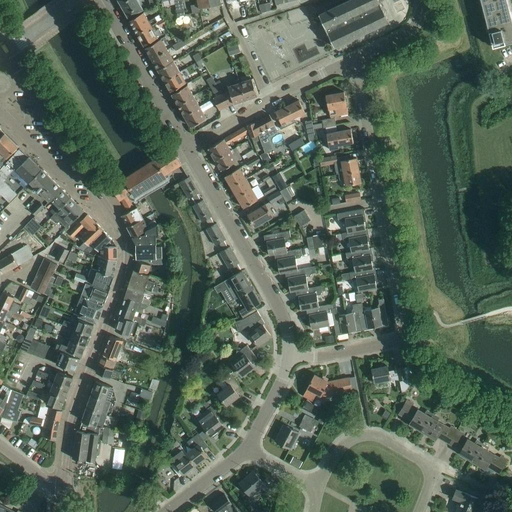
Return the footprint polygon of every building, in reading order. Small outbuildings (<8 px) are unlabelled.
[(118,0),(128,17),(137,12),(143,9),(138,0),(118,0)] [(156,0),(157,1),(160,0),(174,0),(178,16),(185,14),(181,0),(156,0)] [(220,0),(197,0),(199,8),(221,3),(220,0)] [(334,47),(389,21),(378,0),(347,0),(318,14),(330,38),(334,47)] [(511,0),(484,0),(481,1),(483,10),(487,10),(488,15),(485,16),(487,25),(490,24),(492,29),(489,30),(489,31),(488,31),(493,47),(494,46),(493,45),(493,46),(492,43),(498,42),(499,45),(505,43),(511,41),(511,21),(506,0),(511,0)] [(236,5),(240,14),(244,12),(241,3),(236,5)] [(267,3),(259,4),(261,12),(269,10),(267,3)] [(138,15),(129,20),(137,33),(151,25),(157,22),(162,19),(161,19),(159,15),(155,17),(154,17),(148,20),(143,12),(138,15)] [(160,27),(166,24),(163,18),(161,19),(162,19),(157,22),(160,27)] [(154,31),(151,25),(137,33),(144,45),(158,37),(162,34),(159,28),(154,31)] [(232,36),(229,31),(219,37),(222,43),(223,42),(225,45),(235,39),(233,36),(232,36)] [(170,43),(167,39),(165,35),(154,42),(145,47),(151,58),(168,49),(167,48),(173,45),(172,45),(171,42),(170,43)] [(176,50),(187,44),(184,38),(172,45),(173,45),(176,50)] [(230,55),(241,52),(238,43),(227,47),(230,55)] [(158,69),(174,60),(168,49),(151,58),(158,69)] [(196,62),(202,59),(198,53),(193,56),(196,62)] [(244,68),(250,66),(244,55),(239,57),(244,68)] [(200,68),(205,65),(202,59),(196,62),(200,68)] [(164,80),(180,71),(174,60),(158,69),(164,80)] [(180,71),(164,80),(170,91),(186,82),(180,71)] [(210,85),(215,82),(212,76),(206,79),(210,85)] [(242,81),(240,82),(245,99),(257,95),(252,78),(242,81)] [(219,89),(223,86),(219,80),(215,82),(219,89)] [(220,90),(219,89),(215,82),(210,85),(214,93),(220,90)] [(240,82),(228,86),(229,90),(233,103),(234,103),(245,99),(240,82)] [(178,104),(193,95),(187,84),(180,88),(172,93),(178,104)] [(229,90),(220,94),(226,106),(233,103),(229,90)] [(326,95),(326,96),(324,97),(325,101),(327,101),(329,110),(330,116),(331,116),(331,118),(334,117),(333,116),(338,115),(348,113),(347,105),(346,106),(344,91),(326,95)] [(220,94),(213,98),(219,110),(220,109),(226,106),(220,94)] [(184,115),(200,106),(193,95),(178,104),(184,115)] [(300,116),(305,114),(299,100),(287,105),(292,118),(299,114),(300,116)] [(284,137),(289,134),(286,128),(289,127),(287,123),(286,121),(292,118),(287,105),(275,111),(282,124),(279,126),(284,137)] [(200,124),(205,121),(204,119),(206,117),(200,106),(184,115),(191,126),(199,121),(200,124)] [(274,124),(269,114),(254,122),(247,124),(247,125),(249,132),(250,131),(251,137),(258,134),(260,140),(260,141),(277,131),(274,124)] [(323,128),(325,127),(336,125),(335,117),(334,117),(331,118),(322,119),(323,128)] [(313,129),(312,124),(312,120),(305,121),(309,140),(315,138),(313,129)] [(234,141),(249,132),(247,125),(224,139),(224,138),(208,147),(216,160),(231,151),(226,143),(233,140),(234,141)] [(337,131),(336,125),(325,127),(329,149),(342,147),(341,144),(353,142),(351,128),(337,131)] [(0,159),(3,162),(7,157),(18,146),(12,140),(5,133),(0,138),(0,159)] [(253,143),(260,140),(258,134),(251,137),(253,142),(253,143)] [(288,146),(281,150),(284,156),(291,152),(288,146)] [(41,169),(19,147),(7,160),(0,169),(0,191),(1,193),(8,186),(3,180),(10,173),(16,179),(17,178),(21,181),(20,183),(24,187),(29,182),(41,169)] [(124,179),(111,186),(119,200),(121,199),(127,209),(133,206),(126,195),(130,193),(132,192),(135,196),(143,191),(150,186),(158,182),(166,177),(164,174),(173,169),(181,164),(172,149),(164,154),(155,159),(155,158),(148,163),(139,168),(130,174),(123,178),(124,179)] [(224,171),(229,168),(228,165),(232,163),(236,160),(231,151),(216,160),(221,169),(223,168),(224,171)] [(336,157),(336,155),(320,158),(321,165),(334,163),(336,174),(338,173),(338,174),(359,170),(356,158),(348,159),(347,155),(336,157)] [(231,186),(245,178),(239,167),(233,171),(225,176),(231,186)] [(43,170),(41,169),(29,182),(49,201),(50,199),(61,188),(47,174),(47,173),(43,170)] [(361,182),(359,170),(338,174),(339,179),(343,179),(344,185),(361,182)] [(175,188),(180,184),(188,198),(192,196),(196,203),(201,200),(197,193),(199,192),(189,176),(188,176),(179,182),(173,186),(175,188)] [(237,197),(251,188),(245,178),(231,186),(237,197)] [(31,197),(37,191),(33,186),(26,192),(31,197)] [(286,187),(280,190),(286,201),(286,202),(292,198),(286,187)] [(57,210),(70,197),(61,188),(50,199),(57,206),(56,207),(55,207),(51,211),(53,214),(57,210)] [(243,207),(252,202),(258,199),(251,188),(237,197),(243,207)] [(286,201),(280,190),(279,190),(267,197),(270,204),(278,200),(280,204),(286,201)] [(346,201),(360,198),(358,193),(345,195),(346,201)] [(70,224),(84,210),(70,197),(57,210),(53,214),(50,217),(55,222),(58,222),(59,221),(65,228),(66,228),(70,224)] [(212,216),(203,199),(201,200),(196,203),(193,205),(202,222),(206,220),(210,227),(214,224),(210,217),(212,216)] [(35,215),(44,206),(40,202),(31,211),(35,215)] [(255,226),(263,221),(273,215),(266,203),(247,214),(255,226)] [(128,227),(143,218),(137,207),(130,211),(121,215),(128,227)] [(365,216),(363,208),(354,210),(337,213),(338,219),(340,221),(346,220),(348,231),(343,232),(343,233),(365,228),(363,217),(364,217),(365,216)] [(297,221),(307,214),(304,209),(293,215),(297,221)] [(87,214),(69,233),(73,237),(77,232),(80,230),(84,225),(89,229),(83,235),(80,238),(82,239),(84,242),(79,247),(83,249),(104,230),(96,222),(87,214)] [(300,226),(310,220),(307,214),(297,221),(300,226)] [(147,224),(143,218),(128,227),(133,237),(155,224),(153,221),(147,224)] [(28,231),(33,226),(29,222),(24,226),(28,231)] [(216,245),(219,243),(223,250),(228,247),(224,240),(226,239),(216,222),(214,224),(210,227),(206,229),(216,245)] [(159,235),(158,224),(158,223),(155,224),(133,237),(136,242),(137,258),(144,257),(144,259),(149,261),(162,261),(162,245),(156,246),(156,235),(159,235)] [(368,236),(367,228),(365,228),(343,233),(343,232),(341,233),(343,239),(345,240),(349,240),(351,251),(352,251),(369,248),(367,237),(368,237),(368,236)] [(286,251),(284,240),(288,239),(290,236),(288,229),(273,233),(264,235),(265,243),(266,244),(267,243),(269,255),(274,254),(286,251)] [(104,245),(112,238),(104,230),(83,249),(88,252),(94,247),(96,250),(98,251),(100,249),(104,245)] [(320,247),(326,246),(324,234),(318,235),(320,247)] [(308,249),(314,248),(312,236),(306,237),(308,249)] [(116,259),(116,245),(112,238),(104,245),(100,249),(99,255),(99,256),(116,259)] [(0,266),(4,273),(33,256),(27,244),(12,253),(0,260),(0,266)] [(62,261),(68,250),(61,246),(55,258),(62,261)] [(241,271),(237,264),(239,262),(230,246),(228,247),(223,250),(220,252),(229,269),(233,267),(237,273),(241,271)] [(372,255),(371,247),(369,248),(352,251),(351,251),(345,252),(346,258),(349,260),(353,259),(355,271),(372,268),(370,257),(371,257),(372,255)] [(296,270),(296,269),(294,258),(299,257),(301,255),(300,248),(286,251),(274,254),(276,261),(277,262),(278,262),(280,273),(285,272),(296,270)] [(75,261),(77,255),(70,252),(67,258),(75,261)] [(114,275),(117,259),(116,259),(99,256),(98,256),(96,263),(98,263),(97,270),(105,273),(114,275)] [(57,264),(52,262),(44,258),(38,270),(51,276),(57,264)] [(148,274),(151,265),(137,261),(134,270),(148,274)] [(307,288),(305,277),(309,276),(311,273),(315,272),(314,266),(296,269),(296,270),(285,272),(286,280),(287,280),(289,280),(291,291),(295,291),(295,290),(307,288)] [(109,290),(111,285),(114,276),(113,276),(114,275),(105,273),(97,270),(91,267),(88,276),(91,278),(89,282),(100,286),(109,290)] [(349,272),(347,273),(348,277),(350,277),(350,278),(353,280),(357,279),(359,290),(356,291),(367,290),(376,288),(374,276),(375,276),(376,275),(375,267),(372,268),(355,271),(349,272)] [(38,270),(30,287),(39,291),(43,293),(47,295),(53,283),(55,278),(51,276),(38,270)] [(155,287),(158,277),(148,274),(134,270),(131,279),(149,285),(153,286),(155,287)] [(244,276),(241,271),(237,273),(230,277),(226,279),(225,280),(235,298),(240,295),(246,292),(252,288),(245,275),(244,276)] [(83,283),(86,276),(76,273),(74,279),(83,283)] [(60,286),(63,278),(58,276),(54,284),(60,286)] [(150,295),(152,290),(153,286),(149,285),(131,279),(128,288),(150,295)] [(104,303),(109,292),(99,288),(91,285),(90,289),(92,290),(90,293),(84,291),(82,294),(89,297),(96,300),(104,303)] [(321,286),(321,285),(307,288),(295,290),(295,291),(297,298),(298,299),(299,298),(301,310),(306,309),(318,306),(316,295),(320,294),(322,291),(325,290),(324,285),(321,286)] [(28,304),(31,298),(31,297),(32,294),(28,292),(29,290),(24,287),(18,299),(28,304)] [(148,305),(150,300),(149,300),(150,295),(128,288),(125,297),(147,304),(148,305)] [(243,318),(257,310),(254,305),(260,302),(252,288),(246,292),(240,295),(246,306),(238,311),(243,318)] [(3,291),(0,297),(0,303),(17,313),(20,305),(12,300),(14,296),(12,295),(3,291)] [(82,295),(81,294),(77,306),(82,308),(79,316),(87,320),(96,323),(103,305),(95,302),(96,300),(89,297),(82,294),(82,295)] [(145,308),(147,304),(125,297),(122,306),(142,312),(143,308),(145,308)] [(388,325),(383,298),(378,299),(379,303),(377,305),(378,307),(371,309),(375,327),(378,327),(377,325),(380,325),(382,326),(386,325),(388,325)] [(46,311),(54,313),(56,303),(48,301),(46,311)] [(339,315),(338,312),(336,311),(336,307),(335,301),(331,303),(332,308),(331,308),(332,312),(331,312),(334,323),(336,335),(338,335),(338,334),(342,334),(344,332),(346,331),(347,333),(349,332),(345,314),(339,315)] [(365,310),(364,307),(362,306),(362,302),(357,303),(362,330),(364,330),(364,329),(368,329),(369,327),(372,326),(372,328),(375,327),(371,309),(365,310)] [(0,303),(0,318),(4,321),(4,320),(6,316),(11,318),(12,316),(18,319),(18,320),(21,321),(23,316),(20,314),(17,313),(0,303)] [(334,323),(331,312),(332,312),(331,308),(332,308),(331,303),(318,306),(306,309),(308,316),(308,317),(310,317),(312,328),(329,325),(329,324),(334,323)] [(362,330),(357,303),(352,304),(353,308),(351,310),(352,312),(345,314),(349,332),(352,332),(351,330),(354,330),(356,331),(362,330)] [(140,322),(142,318),(143,313),(142,312),(122,306),(118,315),(120,315),(134,320),(139,322),(140,322)] [(271,335),(262,324),(264,323),(257,310),(243,318),(235,321),(238,331),(249,328),(251,332),(250,333),(250,334),(248,335),(253,341),(255,339),(258,344),(271,335)] [(115,329),(130,334),(134,320),(120,315),(115,329)] [(4,321),(0,318),(0,339),(4,341),(6,336),(0,332),(0,329),(1,327),(6,329),(7,328),(12,331),(15,326),(4,320),(4,321)] [(40,328),(43,321),(38,318),(35,325),(40,328)] [(90,335),(94,325),(94,324),(84,321),(79,318),(75,329),(90,335)] [(33,339),(36,329),(31,327),(26,336),(20,348),(28,351),(32,339),(33,339)] [(86,345),(90,335),(75,329),(71,339),(86,345)] [(115,358),(119,349),(123,340),(110,335),(103,354),(115,358)] [(333,335),(325,336),(326,343),(334,341),(333,335)] [(86,345),(71,339),(65,336),(63,343),(57,341),(55,348),(61,350),(76,356),(77,355),(81,357),(86,345)] [(4,341),(0,339),(0,356),(3,349),(9,352),(11,347),(6,344),(6,343),(3,342),(4,341)] [(38,341),(33,339),(32,339),(28,351),(33,354),(38,341)] [(44,358),(50,345),(44,343),(39,356),(44,358)] [(257,357),(251,350),(247,345),(242,348),(239,350),(237,349),(236,354),(228,360),(228,365),(234,372),(237,369),(242,376),(254,366),(251,362),(257,357)] [(75,371),(80,359),(76,357),(76,356),(61,350),(56,363),(66,367),(75,371)] [(118,375),(119,372),(119,371),(112,368),(115,361),(112,359),(102,356),(96,372),(109,377),(111,373),(118,375)] [(387,365),(372,368),(373,373),(372,373),(372,375),(373,375),(374,382),(384,380),(390,379),(390,377),(399,375),(400,380),(402,391),(406,390),(412,381),(413,379),(411,365),(403,367),(397,368),(397,369),(388,371),(387,365)] [(48,379),(50,374),(39,370),(37,375),(48,379)] [(69,387),(73,377),(64,373),(58,371),(54,381),(69,387)] [(227,405),(239,395),(237,393),(243,389),(234,377),(231,372),(223,378),(218,382),(224,389),(218,393),(227,405)] [(328,381),(314,374),(303,395),(313,400),(317,393),(321,395),(321,394),(325,395),(352,390),(350,377),(328,381)] [(43,389),(45,384),(34,379),(32,384),(43,389)] [(156,390),(159,381),(152,379),(149,388),(156,390)] [(65,397),(69,387),(54,381),(50,392),(65,397)] [(108,400),(113,387),(96,381),(91,394),(108,400)] [(140,395),(143,389),(136,386),(133,392),(140,395)] [(18,409),(22,394),(10,390),(8,396),(1,417),(3,418),(17,421),(21,410),(18,409)] [(38,399),(40,394),(29,390),(27,395),(38,399)] [(61,408),(65,397),(50,392),(46,402),(61,408)] [(111,415),(115,403),(108,400),(91,394),(87,407),(103,413),(111,415)] [(0,415),(1,417),(8,396),(5,395),(2,400),(0,397),(0,415)] [(424,413),(411,405),(413,403),(407,400),(399,413),(411,421),(409,423),(422,431),(433,413),(426,409),(424,413)] [(207,409),(197,417),(201,422),(200,424),(204,429),(205,429),(206,431),(207,430),(210,435),(223,425),(222,424),(228,419),(224,416),(214,403),(210,405),(209,405),(207,401),(204,404),(206,408),(207,409)] [(311,410),(314,405),(308,401),(305,407),(311,410)] [(57,429),(62,410),(49,407),(45,419),(31,416),(31,417),(29,416),(26,417),(24,419),(23,422),(43,426),(42,437),(56,439),(57,429)] [(115,428),(118,418),(111,415),(103,413),(87,407),(82,420),(83,420),(99,426),(99,425),(103,426),(115,428)] [(450,428),(437,421),(439,417),(433,413),(422,431),(435,438),(437,436),(449,443),(457,429),(451,426),(450,428)] [(98,431),(99,426),(83,420),(79,430),(77,430),(73,458),(95,461),(99,433),(97,433),(98,431)] [(310,432),(313,426),(302,420),(299,426),(310,432)] [(290,447),(298,432),(284,425),(276,440),(290,447)] [(103,435),(102,442),(113,443),(114,437),(115,429),(104,427),(103,435)] [(474,443),(461,435),(463,433),(457,429),(449,443),(461,450),(459,453),(472,460),(482,443),(476,439),(474,443)] [(195,464),(207,455),(203,449),(208,446),(198,433),(191,439),(196,446),(187,453),(186,453),(195,464)] [(38,454),(41,450),(33,443),(29,447),(38,454)] [(499,458),(487,450),(489,447),(482,443),(472,460),(485,468),(486,465),(499,473),(504,464),(507,459),(501,456),(499,458)] [(187,453),(180,445),(173,451),(171,450),(168,461),(166,468),(171,470),(173,462),(175,462),(177,466),(183,474),(195,464),(186,453),(187,453)] [(362,462),(366,456),(357,451),(353,458),(362,462)] [(271,495),(277,484),(267,478),(262,482),(253,472),(240,483),(247,490),(250,495),(261,485),(265,492),(271,495)] [(165,481),(160,485),(164,489),(169,486),(165,481)] [(157,493),(158,492),(162,490),(158,485),(154,489),(157,493)] [(480,511),(481,510),(475,507),(478,498),(456,489),(453,498),(460,501),(455,511),(480,511)] [(238,511),(224,494),(212,504),(218,511),(238,511)]
